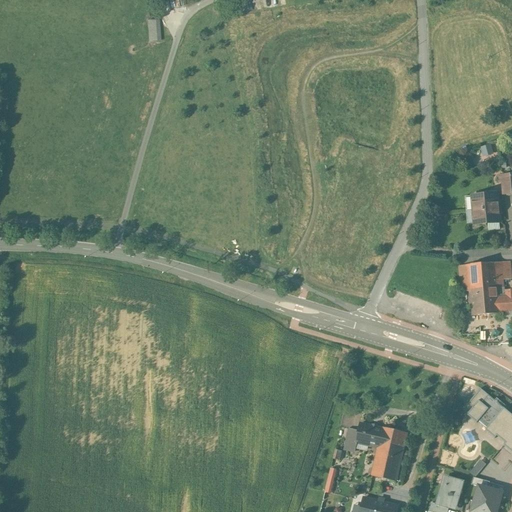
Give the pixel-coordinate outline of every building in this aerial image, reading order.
[(159,21),(148,22),(149,42),(160,41),(159,21)] [(511,175),(498,177),(499,182),(503,182),(504,194),(511,193),(511,175)] [(497,194),(472,197),(475,225),(481,224),(482,226),(486,225),(487,224),(500,223),(497,194)] [(503,263),(459,266),(461,293),(470,292),(472,317),(500,315),(500,312),(511,311),(511,291),(505,292),(506,298),(498,299),(497,290),(503,289),(502,281),(505,280),(503,263)] [(511,414),(481,389),(464,409),(469,413),(467,415),(477,423),(479,421),(487,428),(485,430),(495,439),(497,436),(506,443),(504,446),(511,452),(511,414)] [(382,429),(360,424),(359,432),(349,430),(344,450),(354,452),(357,443),(378,448),(376,456),(383,428),(382,429)] [(407,434),(383,428),(376,456),(372,476),(403,484),(407,465),(400,463),(407,434)] [(477,476),(488,464),(482,459),(472,472),(477,476)] [(326,492),(333,493),(339,469),(332,467),(326,492)] [(448,478),(446,485),(442,484),(437,504),(436,505),(449,508),(453,509),(454,505),(457,506),(464,482),(448,478)] [(488,489),(490,482),(473,478),(471,485),(479,487),(479,486),(488,489)] [(479,486),(479,487),(472,511),(471,511),(496,511),(502,493),(488,489),(479,486)] [(397,511),(399,506),(364,498),(360,511),(397,511)] [(429,511),(447,511),(449,508),(436,505),(437,504),(432,503),(429,511)]
